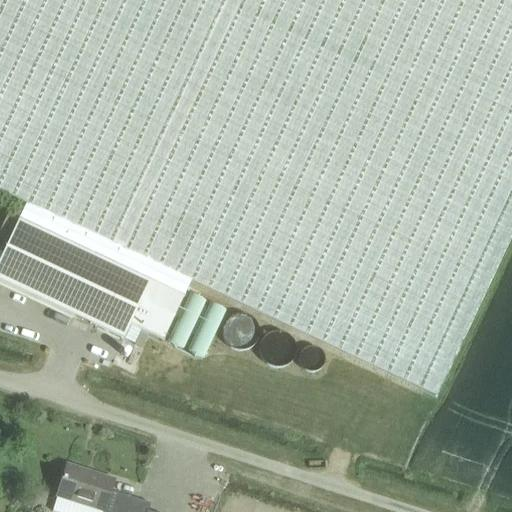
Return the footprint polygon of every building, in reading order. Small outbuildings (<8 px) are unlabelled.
[(511,0),(0,0),(0,195),(25,207),(18,222),(183,299),(190,284),(434,399),(511,232),(511,0)] [(8,218),(0,234),(0,240),(8,244),(18,222),(8,218)] [(183,299),(18,222),(8,244),(0,260),(0,284),(123,342),(129,327),(162,343),(183,299)] [(141,351),(144,345),(136,342),(134,347),(141,351)] [(67,468),(52,511),(147,511),(150,506),(110,493),(113,483),(67,468)] [(210,511),(213,511),(226,481),(212,476),(200,508),(210,511)]
